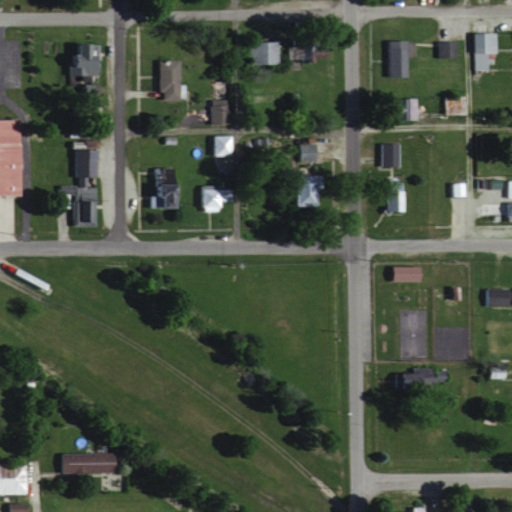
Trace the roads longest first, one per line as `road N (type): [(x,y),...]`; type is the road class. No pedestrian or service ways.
road 1 (residential): [(511,8),(119,6),(0,17)]
road 2 (residential): [(354,511),(348,0)]
road 3 (residential): [(511,245),(0,248)]
road 4 (residential): [(122,131),(511,127)]
road 5 (residential): [(468,247),(465,0)]
road 6 (residential): [(231,0),(233,247)]
road 7 (residential): [(123,245),(118,0)]
road 8 (residential): [(354,482),(511,478)]
